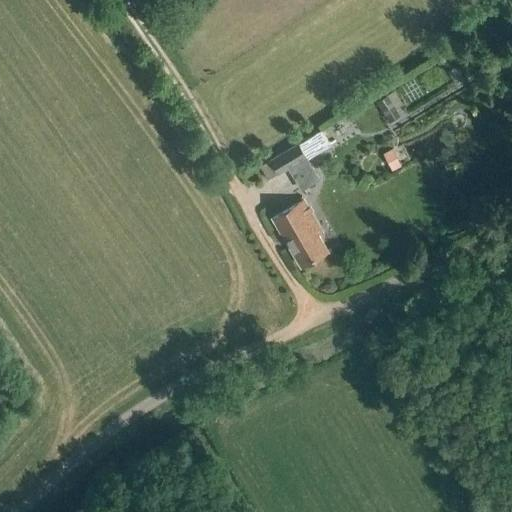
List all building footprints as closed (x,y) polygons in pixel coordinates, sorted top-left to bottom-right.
[(386,96),(376,101),(389,124),(399,119),(386,96)] [(308,152),(330,139),(320,124),(299,137),(308,152)] [(286,169),(305,157),(296,142),(269,160),(278,174),(286,169)] [(382,156),(391,173),(400,168),(391,151),(382,156)] [(318,178),(305,157),(286,169),(300,190),(318,178)] [(300,265),(327,250),(318,234),(322,231),(306,200),(274,218),(300,265)]
